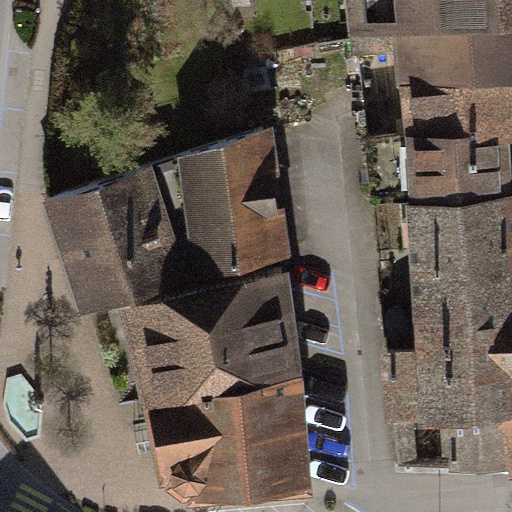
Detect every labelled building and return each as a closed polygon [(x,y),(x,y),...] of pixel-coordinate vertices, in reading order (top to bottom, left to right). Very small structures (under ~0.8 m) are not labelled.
[(511,0),(377,0),(384,57),(419,55),(448,473),(511,467),(511,0)] [(269,118),(47,181),(80,295),(301,232),(269,118)] [(277,268),(129,299),(150,398),(298,367),(277,268)] [(393,427),(419,428),(420,354),(394,354),(393,427)] [(298,367),(150,398),(166,501),(310,476),(298,367)]
